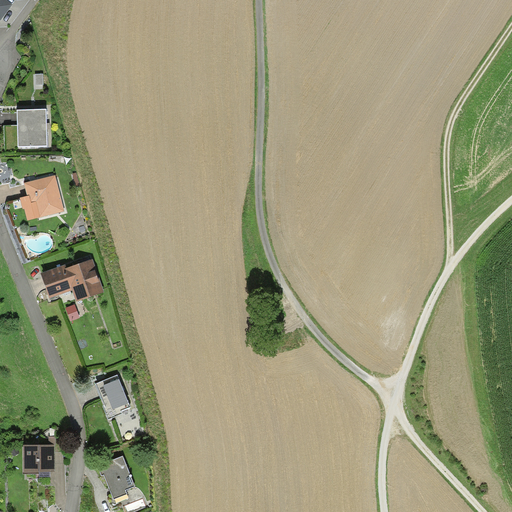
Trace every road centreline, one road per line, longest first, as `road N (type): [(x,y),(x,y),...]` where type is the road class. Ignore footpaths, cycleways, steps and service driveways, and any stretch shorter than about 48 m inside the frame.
road 1 (track): [(391,403),(333,352),(271,267),(260,228),(258,0)]
road 2 (track): [(511,201),(449,269),(418,322),(391,403),(481,511)]
road 3 (residential): [(0,230),(74,406),(80,450),(71,511)]
road 4 (track): [(511,28),(445,133),(449,269)]
